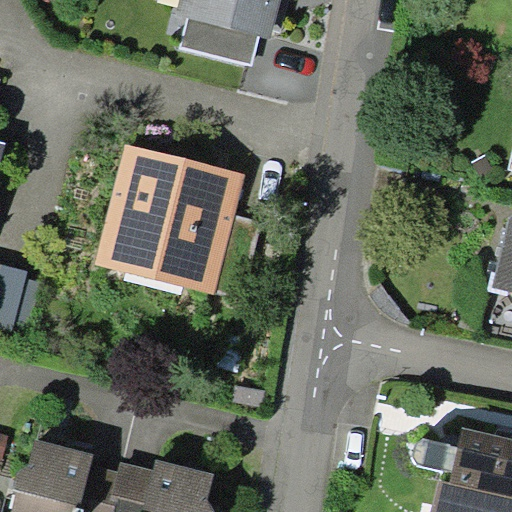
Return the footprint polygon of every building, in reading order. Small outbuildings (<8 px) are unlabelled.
[(272,0),(171,0),(167,21),(262,43),(272,0)] [(233,180),(117,156),(97,269),(211,293),(233,180)] [(511,226),(497,223),(482,299),(511,305),(511,226)] [(46,286),(0,275),(0,324),(34,333),(46,286)] [(511,511),(511,447),(437,431),(419,511),(511,511)] [(85,459),(20,443),(3,511),(112,511),(75,503),(85,459)] [(205,511),(214,477),(139,460),(127,511),(205,511)]
